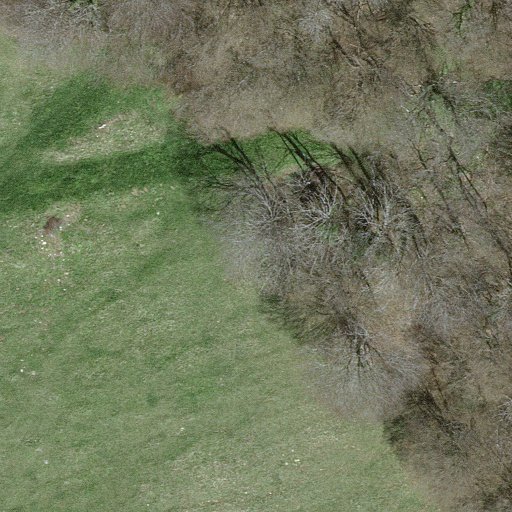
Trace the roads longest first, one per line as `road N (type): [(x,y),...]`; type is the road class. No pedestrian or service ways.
road 1 (track): [(0,182),(184,156),(511,88)]
road 2 (track): [(158,0),(0,167)]
